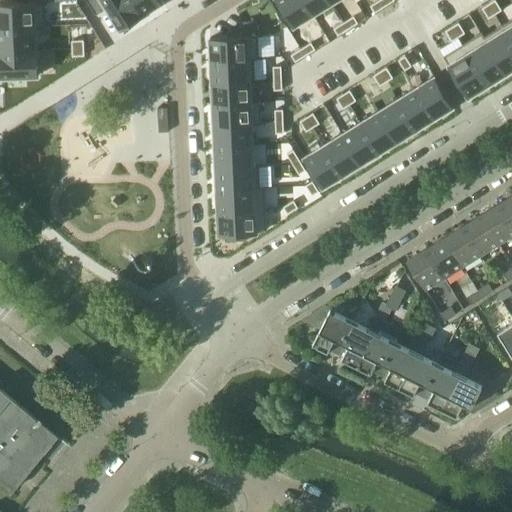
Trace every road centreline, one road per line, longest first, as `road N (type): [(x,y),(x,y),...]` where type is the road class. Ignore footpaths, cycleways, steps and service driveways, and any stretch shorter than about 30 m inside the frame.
road 1 (residential): [(511,111),(210,303)]
road 2 (residential): [(237,338),(266,311),(511,158)]
road 3 (residential): [(176,31),(190,286),(210,303)]
road 4 (residential): [(455,451),(237,338)]
road 5 (residential): [(0,307),(163,436)]
road 6 (residential): [(321,511),(163,436)]
road 7 (residential): [(163,436),(237,338)]
